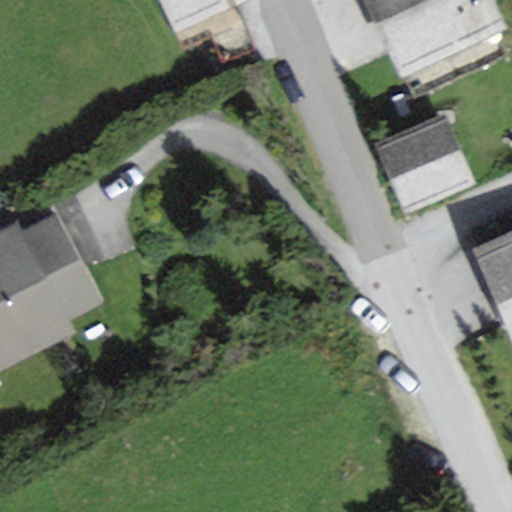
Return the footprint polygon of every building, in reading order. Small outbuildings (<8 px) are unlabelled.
[(169,0),(180,25),(243,0),(169,0)] [(511,21),(502,0),(376,0),(414,81),(511,35),(511,21)] [(454,123),(383,148),(406,212),(477,187),(454,123)] [(52,212),(0,237),(0,366),(103,317),(52,212)] [(511,240),(482,253),(511,325),(511,240)]
